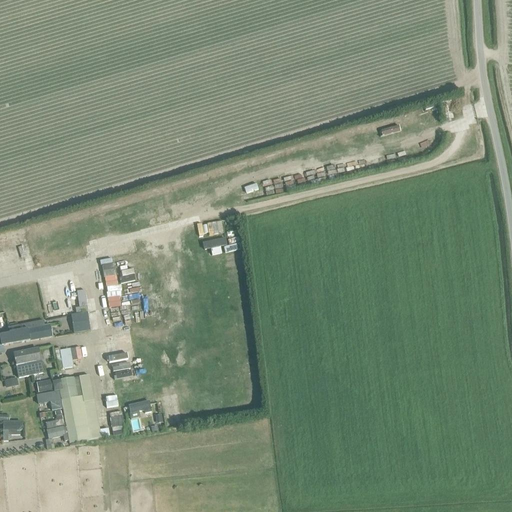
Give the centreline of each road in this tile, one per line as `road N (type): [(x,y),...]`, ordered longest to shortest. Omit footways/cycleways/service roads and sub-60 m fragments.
road 1 (track): [(0,284),(88,264),(96,246),(200,217),(432,164),(449,152),(459,126),(489,108)]
road 2 (unclassified): [(511,222),(482,72),(477,0)]
